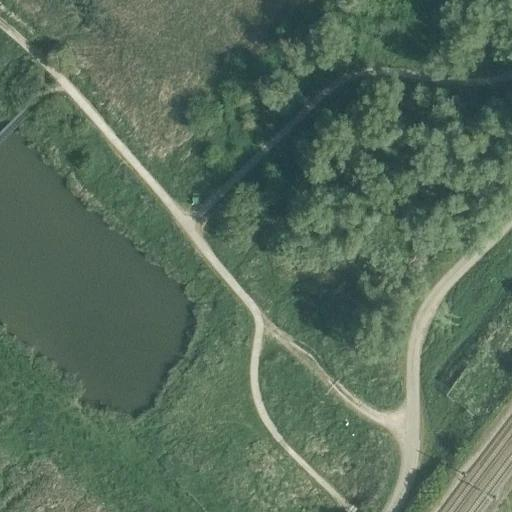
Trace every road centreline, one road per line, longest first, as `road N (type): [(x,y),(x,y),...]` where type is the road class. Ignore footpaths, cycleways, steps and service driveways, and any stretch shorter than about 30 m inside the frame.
road 1 (track): [(186,226),(337,82),(375,72),(490,79),(511,69)]
road 2 (track): [(186,226),(254,308),(255,392),(269,426),(358,511)]
road 3 (track): [(410,447),(420,322),(449,279),(511,220)]
road 4 (track): [(65,86),(186,226)]
